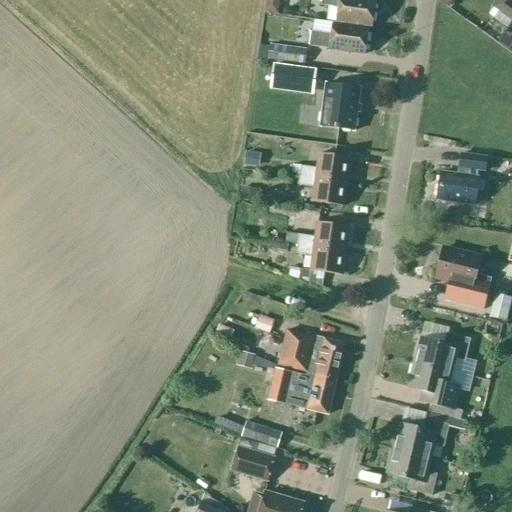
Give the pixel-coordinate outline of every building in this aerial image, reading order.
[(373,0),(321,0),(321,5),(338,8),(336,21),(372,26),(375,0),(373,0)] [(511,21),(511,20),(511,0),(498,0),(493,7),(511,21)] [(279,18),(280,1),(265,1),(265,18),(279,18)] [(329,50),(364,55),(368,28),(332,24),(331,34),(311,31),(309,46),(329,49),(329,50)] [(511,29),(509,33),(506,30),(497,41),(511,51),(511,29)] [(266,59),(304,63),(306,48),(277,44),(276,48),(268,47),(266,59)] [(317,70),(275,64),(272,90),(314,95),(317,70)] [(326,84),(320,127),(354,131),(360,88),(326,84)] [(290,175),(299,176),(347,182),(350,158),(318,154),(316,168),(301,166),(292,165),(290,175)] [(477,170),(485,171),(486,157),(461,154),(459,168),(460,168),(459,175),(441,173),(437,200),(475,205),(478,178),(476,178),(477,170)] [(299,176),(298,185),(314,187),(312,202),(343,206),(347,182),(299,176)] [(345,251),(348,227),(317,223),(315,237),(299,235),(297,244),(345,251)] [(342,275),(345,251),(297,244),(296,254),(312,256),(310,270),(299,269),(297,279),(321,286),(323,272),(342,275)] [(480,258),(443,248),(435,278),(449,281),(445,300),(482,309),(490,278),(476,275),(480,258)] [(490,299),(486,323),(504,326),(508,302),(490,299)] [(315,338),(286,330),(278,366),(298,371),(299,366),(307,368),(315,338)] [(252,343),(263,348),(269,336),(257,331),(252,343)] [(451,372),(454,359),(465,361),(470,339),(446,333),(443,344),(421,338),(414,363),(451,372)] [(315,338),(307,368),(307,371),(336,379),(345,345),(315,337),(315,338)] [(235,365),(250,368),(254,355),(239,351),(235,365)] [(458,388),(448,385),(451,372),(414,363),(408,388),(431,394),(429,404),(453,410),(458,388)] [(336,379),(307,371),(306,376),(276,368),(268,400),(328,415),(336,379)] [(368,404),(370,420),(382,418),(379,402),(368,404)] [(422,430),(399,424),(393,449),(430,458),(433,445),(444,447),(449,425),(425,419),(422,430)] [(249,439),(276,447),(280,432),(253,424),(249,439)] [(238,448),(231,471),(267,481),(274,458),(238,448)] [(393,449),(387,474),(410,479),(408,490),(432,496),(437,474),(427,471),(430,458),(393,449)] [(264,492),(258,511),(300,511),(303,503),(264,492)] [(440,505),(453,508),(456,495),(444,492),(440,505)] [(187,496),(180,511),(227,511),(203,502),(187,496)]
